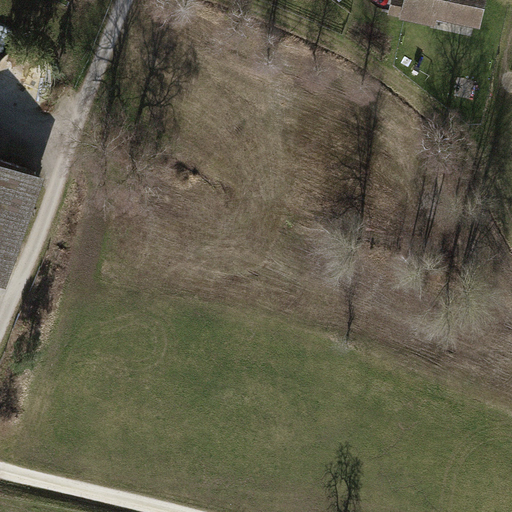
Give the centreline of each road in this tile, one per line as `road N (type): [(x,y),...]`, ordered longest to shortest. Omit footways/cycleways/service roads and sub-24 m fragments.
road 1 (track): [(0,331),(124,0)]
road 2 (track): [(185,511),(0,468)]
